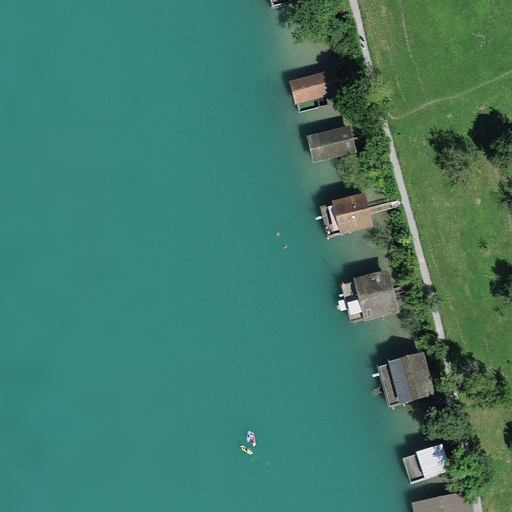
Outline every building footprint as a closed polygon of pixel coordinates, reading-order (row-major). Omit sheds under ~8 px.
[(316,0),(267,0),(268,2),(271,1),(273,10),(317,0),(316,0)] [(336,71),(289,83),(296,107),(342,95),(336,71)] [(351,128),(307,139),(313,166),(358,155),(351,128)] [(366,196),(332,205),(333,207),(321,210),(328,238),(341,235),(341,239),(374,230),(366,196)] [(390,273),(353,282),(354,285),(343,288),(352,324),(364,321),(365,325),(400,317),(390,273)] [(425,356),(389,366),(390,368),(379,371),(390,408),(400,405),(401,409),(437,399),(425,356)] [(442,450),(404,462),(412,486),(425,482),(425,483),(450,475),(442,450)] [(413,511),(472,511),(468,494),(412,506),(413,511)]
